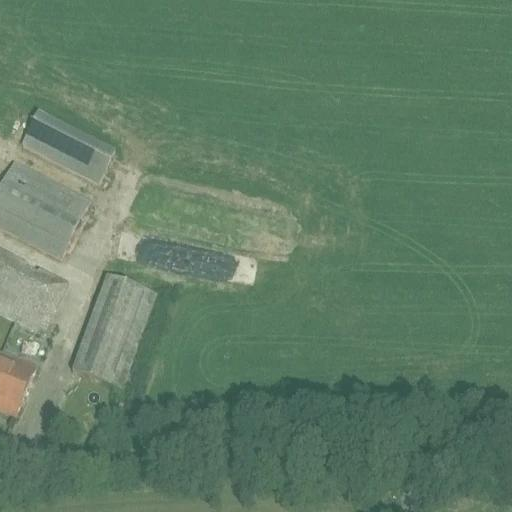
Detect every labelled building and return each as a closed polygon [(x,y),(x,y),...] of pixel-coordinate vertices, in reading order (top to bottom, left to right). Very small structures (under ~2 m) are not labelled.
[(22,147),(99,186),(115,155),(38,116),(22,147)] [(14,166),(0,193),(0,230),(61,261),(90,204),(14,166)] [(163,272),(164,258),(152,257),(154,238),(128,236),(126,256),(146,258),(145,270),(163,272)] [(0,318),(42,340),(70,288),(0,252),(0,318)] [(156,298),(107,280),(72,376),(121,393),(156,298)] [(0,412),(16,419),(35,371),(0,356),(0,412)]
